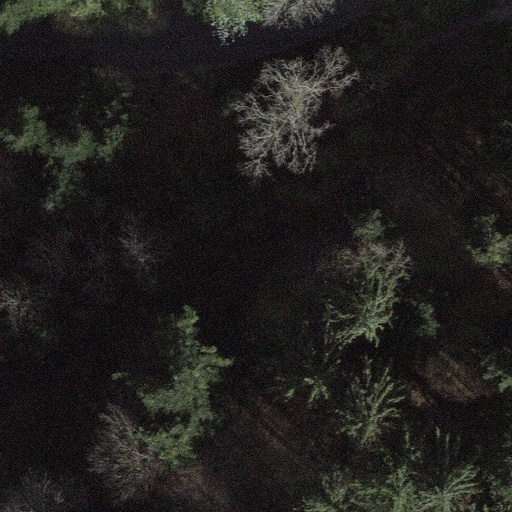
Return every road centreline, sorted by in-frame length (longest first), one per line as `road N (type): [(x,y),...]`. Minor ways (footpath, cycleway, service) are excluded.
road 1 (track): [(0,404),(511,14)]
road 2 (tertiary): [(0,22),(84,34),(181,31),(307,0)]
